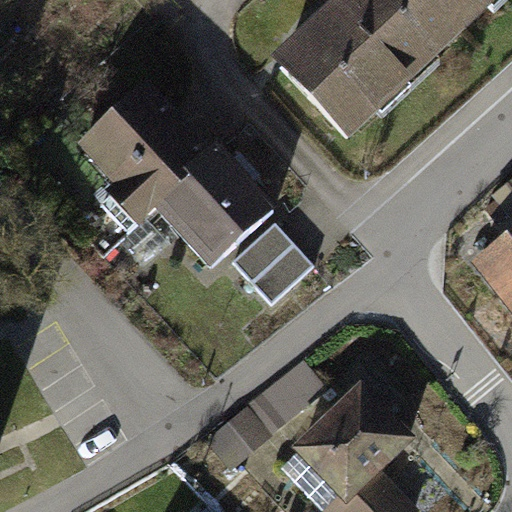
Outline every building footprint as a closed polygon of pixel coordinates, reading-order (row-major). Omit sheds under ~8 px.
[(511,0),(360,0),(352,8),(280,75),(355,155),(511,8),(511,0)] [(166,84),(83,170),(195,276),(277,189),(248,161),(191,107),(166,84)] [(511,210),(465,250),(511,304),(511,210)] [(244,252),(274,300),(324,269),(294,221),(244,252)] [(312,358),(268,401),(297,431),(342,388),(312,358)] [(282,471),(326,511),(436,511),(468,479),(365,382),(282,471)] [(0,462),(12,456),(0,432),(0,462)]
